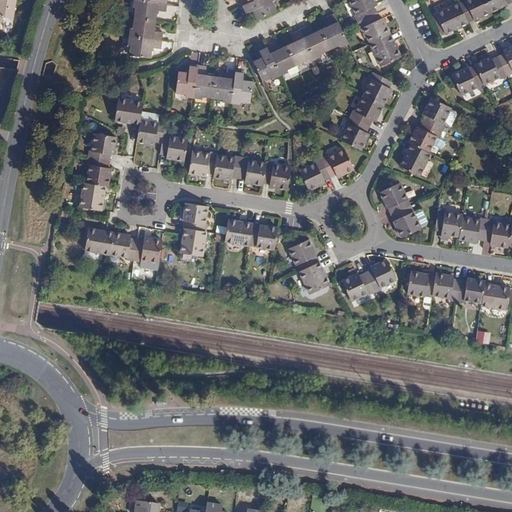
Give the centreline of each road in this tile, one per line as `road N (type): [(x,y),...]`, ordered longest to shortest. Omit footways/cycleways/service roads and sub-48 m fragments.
road 1 (secondary): [(511,454),(291,420),(122,420),(72,408)]
road 2 (secondary): [(76,474),(120,454),(210,454),(511,499)]
road 3 (residential): [(425,64),(361,195),(387,244),(511,267)]
road 4 (secondary): [(53,0),(0,229)]
